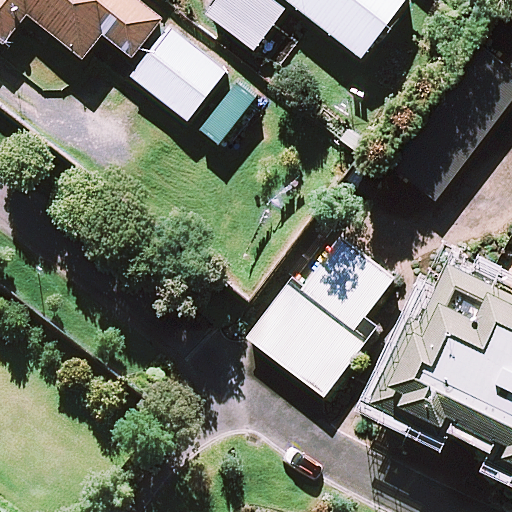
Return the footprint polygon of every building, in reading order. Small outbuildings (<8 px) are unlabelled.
[(167,19),(143,0),(0,0),(0,38),(8,45),(32,15),(86,60),(108,34),(136,57),(167,19)] [(286,12),(270,0),(227,0),(214,18),(258,50),(286,12)] [(410,0),(291,0),(366,57),(410,0)] [(227,75),(170,31),(135,77),(192,121),(227,75)] [(511,103),(511,79),(487,60),(402,171),(439,199),(511,103)] [(256,101),(238,87),(204,130),(223,145),(256,101)] [(289,279),(246,332),(324,396),(367,343),(380,327),(368,317),(398,280),(344,236),(301,289),(289,279)] [(511,290),(457,260),(381,400),(413,417),(420,405),(450,422),(456,412),(511,442),(503,458),(511,462),(511,290)]
